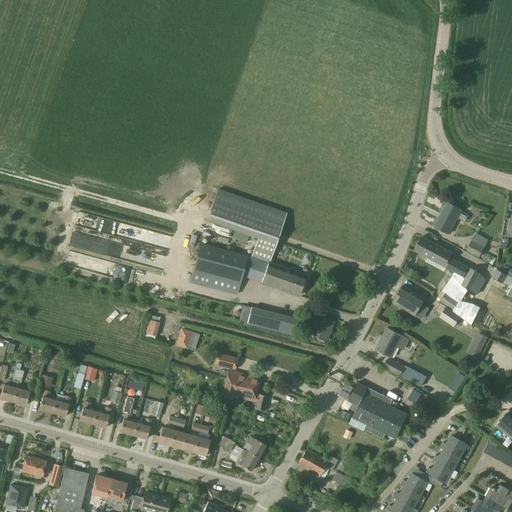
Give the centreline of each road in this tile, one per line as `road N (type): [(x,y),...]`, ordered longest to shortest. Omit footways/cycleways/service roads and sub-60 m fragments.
road 1 (unclassified): [(269,494),(387,275),(423,178),(446,154)]
road 2 (unclassified): [(269,494),(0,420)]
road 3 (tertiary): [(446,154),(434,110),(448,0)]
road 4 (residential): [(372,511),(449,414)]
